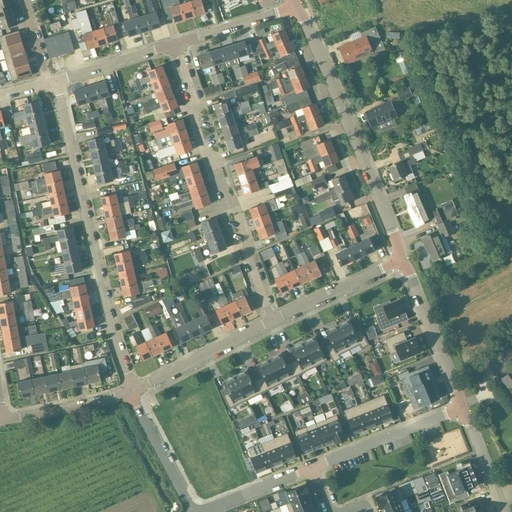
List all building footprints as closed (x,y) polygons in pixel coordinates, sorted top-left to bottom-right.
[(73,0),(60,0),(64,12),(76,9),(73,0)] [(125,22),(130,37),(140,34),(131,6),(128,0),(123,0),(130,20),(125,22)] [(145,15),(150,30),(160,27),(156,12),(155,13),(151,0),(146,2),(150,14),(145,15)] [(170,8),(174,23),(184,20),(180,5),(177,0),(160,0),(164,10),(170,8)] [(180,5),(184,20),(196,16),(190,0),(185,0),(187,3),(180,5)] [(190,0),(196,16),(205,13),(200,0),(190,0)] [(0,18),(14,15),(11,5),(0,7),(0,18)] [(131,6),(140,34),(150,30),(145,15),(138,18),(134,5),(131,6)] [(79,44),(81,51),(87,49),(97,46),(92,32),(90,28),(91,27),(85,10),(75,13),(77,18),(71,20),(74,30),(80,28),(85,42),(79,44)] [(103,28),(108,43),(118,40),(113,25),(118,23),(115,11),(104,15),(106,20),(101,22),(103,28)] [(0,18),(0,27),(1,30),(17,25),(14,15),(0,18)] [(49,24),(51,31),(61,27),(59,21),(49,24)] [(254,28),(257,36),(265,33),(263,26),(254,28)] [(338,48),(345,64),(384,48),(375,27),(360,33),(362,38),(338,48)] [(92,32),(97,46),(108,43),(103,28),(92,32)] [(269,49),(289,40),(284,29),(271,35),(274,41),(267,44),(264,38),(250,44),(253,56),(258,54),(268,49),(269,49)] [(0,36),(0,41),(2,48),(22,42),(19,31),(0,36)] [(52,45),(58,43),(65,41),(69,53),(75,51),(68,31),(43,39),(46,47),(52,45)] [(281,57),(294,51),(289,40),(269,49),(268,49),(258,54),(260,60),(265,58),(265,60),(273,57),(272,54),(279,51),(281,57)] [(58,43),(62,55),(69,53),(65,41),(58,43)] [(244,41),(233,45),(237,58),(249,54),(244,41)] [(2,48),(5,59),(26,53),(22,42),(2,48)] [(52,45),(56,57),(62,55),(58,43),(52,45)] [(46,47),(50,59),(56,57),(52,45),(46,47)] [(221,48),(225,62),(237,58),(233,45),(221,48)] [(221,48),(210,52),(214,65),(225,62),(221,48)] [(395,55),(403,75),(415,70),(407,50),(395,55)] [(198,56),(202,69),(214,65),(210,52),(198,56)] [(5,59),(9,70),(29,63),(26,53),(5,59)] [(282,58),(273,62),(275,67),(282,64),(284,63),(282,58)] [(9,70),(12,81),(33,75),(29,63),(9,70)] [(275,67),(271,69),(274,75),(285,70),(282,64),(275,67)] [(151,82),(166,77),(162,66),(147,72),(149,76),(134,82),(137,88),(142,86),(142,85),(151,81),(151,82)] [(240,67),(243,77),(248,75),(245,66),(240,67)] [(275,80),(278,88),(305,77),(301,66),(288,71),(284,73),(286,78),(282,79),(282,78),(275,80)] [(234,69),(237,79),(243,77),(240,67),(234,69)] [(211,76),(214,86),(220,84),(217,74),(211,76)] [(155,92),(170,87),(166,77),(151,82),(155,92)] [(305,77),(278,88),(281,96),(288,93),(288,92),(295,89),(296,93),(309,88),(305,77)] [(99,99),(104,114),(109,112),(104,98),(109,96),(105,81),(94,85),(99,100),(99,99)] [(89,103),(99,100),(94,85),(85,88),(89,103)] [(234,92),(236,99),(252,93),(249,86),(234,92)] [(159,102),(174,97),(170,87),(155,92),(159,102)] [(396,92),(400,101),(412,96),(408,87),(396,92)] [(79,106),(89,103),(85,88),(74,91),(79,106)] [(271,90),(264,92),(265,98),(267,105),(274,103),(272,96),(271,90)] [(283,98),(286,106),(297,102),(294,94),(283,98)] [(145,109),(147,114),(162,108),(163,113),(178,107),(174,97),(159,102),(160,103),(150,107),(145,109)] [(214,104),(218,116),(249,106),(248,101),(239,104),(238,102),(229,105),(227,100),(214,104)] [(365,112),(371,128),(397,117),(395,111),(400,109),(396,100),(390,102),(365,112)] [(14,120),(42,112),(39,102),(24,105),(25,111),(12,114),(14,120)] [(297,102),(286,106),(289,114),(300,109),(297,102)] [(320,114),(315,103),(302,108),(305,114),(298,117),(297,115),(290,118),(292,125),(299,122),(307,119),(320,114)] [(218,116),(222,128),(235,123),(233,120),(240,118),(239,115),(251,111),(249,106),(218,116)] [(274,127),(276,132),(280,130),(275,116),(278,115),(276,110),(269,113),(274,127)] [(29,126),(44,123),(42,112),(14,120),(14,122),(27,119),(29,126)] [(82,123),(84,130),(96,127),(94,120),(94,118),(92,112),(86,114),(88,119),(89,119),(89,121),(82,123)] [(324,125),(320,114),(307,119),(311,130),(324,125)] [(154,134),(156,139),(185,129),(182,119),(167,124),(169,128),(154,134)] [(148,124),(150,132),(162,128),(160,120),(148,124)] [(414,129),(417,137),(438,129),(434,120),(414,129)] [(299,122),(292,125),(297,136),(304,134),(299,122)] [(19,140),(47,133),(44,123),(29,126),(31,134),(18,137),(19,140)] [(237,130),(235,123),(222,128),(225,139),(239,135),(247,132),(257,129),(255,124),(246,127),(237,130)] [(111,127),(113,133),(117,132),(117,131),(126,129),(125,124),(111,127)] [(96,129),(97,136),(112,133),(110,126),(96,129)] [(156,139),(159,149),(189,139),(185,129),(156,139)] [(257,129),(247,132),(249,138),(259,134),(257,129)] [(33,142),(35,148),(50,144),(47,133),(19,140),(21,145),(33,142)] [(239,135),(225,139),(229,151),(242,146),(239,135)] [(88,141),(91,152),(106,148),(103,137),(88,141)] [(115,146),(121,145),(120,138),(110,140),(111,146),(115,146)] [(309,155),(311,159),(334,150),(330,139),(317,144),(314,138),(300,143),(303,150),(310,147),(313,153),(309,155)] [(159,149),(161,155),(176,150),(178,154),(192,149),(189,139),(159,149)] [(277,143),(269,146),(272,153),(280,151),(277,143)] [(410,149),(412,155),(422,151),(420,144),(410,149)] [(91,152),(93,162),(108,159),(106,148),(91,152)] [(307,161),(311,173),(318,170),(316,164),(324,161),(326,167),(339,161),(334,150),(311,159),(307,161)] [(27,156),(29,164),(43,161),(41,153),(27,156)] [(252,168),(260,166),(257,156),(234,164),(238,174),(252,169),(252,168)] [(401,162),(389,167),(394,181),(404,176),(406,180),(413,177),(412,173),(413,173),(410,166),(416,163),(413,157),(402,162),(401,162)] [(93,162),(96,173),(111,169),(108,159),(93,162)] [(286,169),(283,161),(275,164),(278,172),(286,169)] [(37,186),(62,180),(60,171),(57,171),(55,162),(42,164),(45,177),(35,180),(36,181),(37,187),(37,186)] [(185,176),(200,171),(197,162),(182,167),(177,168),(175,162),(152,170),(156,181),(168,177),(169,181),(170,182),(176,180),(185,177),(185,176)] [(96,173),(98,184),(113,180),(112,175),(121,172),(121,173),(127,172),(126,166),(120,168),(111,170),(111,169),(96,173)] [(238,174),(241,184),(255,179),(252,169),(238,174)] [(204,183),(200,171),(185,176),(185,177),(189,188),(204,183)] [(126,177),(127,183),(143,179),(141,173),(126,177)] [(298,185),(311,180),(309,174),(296,180),(298,185)] [(331,194),(349,188),(344,174),(331,179),(334,187),(328,189),(329,192),(330,192),(331,194)] [(0,178),(1,186),(9,185),(7,176),(0,176),(0,178)] [(310,181),(314,190),(327,185),(323,177),(310,181)] [(241,184),(244,194),(259,189),(260,191),(269,188),(267,182),(257,185),(255,179),(241,184)] [(49,195),(64,192),(62,180),(37,186),(37,187),(38,192),(38,194),(49,191),(49,195)] [(27,181),(14,184),(16,191),(28,188),(27,181)] [(170,201),(172,206),(178,204),(207,194),(204,183),(189,188),(190,192),(178,196),(178,199),(170,201)] [(2,190),(3,195),(11,194),(9,185),(1,186),(2,190)] [(273,193),(275,199),(285,195),(286,198),(296,195),(293,186),(291,187),(291,186),(280,190),(280,191),(273,193)] [(339,199),(341,205),(354,201),(349,188),(331,194),(330,192),(329,192),(322,195),(325,201),(331,198),(333,201),(339,199)] [(404,197),(416,226),(432,219),(419,190),(404,197)] [(52,206),(67,203),(64,192),(49,195),(52,206)] [(101,197),(104,208),(119,205),(116,194),(101,197)] [(127,196),(128,202),(134,201),(139,200),(137,194),(127,196)] [(211,204),(207,194),(178,204),(179,209),(191,205),(192,208),(195,207),(196,208),(211,204)] [(317,204),(325,201),(322,195),(315,198),(317,204)] [(4,201),(6,210),(13,209),(12,200),(4,201)] [(249,209),(253,218),(267,212),(268,213),(277,210),(277,209),(273,200),(264,203),(249,209)] [(54,217),(69,213),(67,203),(52,206),(42,209),(42,208),(36,209),(36,210),(32,211),(33,217),(43,214),(44,215),(53,213),(54,217)] [(104,208),(106,219),(121,215),(119,205),(104,208)] [(290,208),(294,217),(302,214),(299,205),(290,208)] [(332,207),(319,212),(322,221),(336,216),(332,207)] [(432,211),(437,224),(449,219),(448,219),(458,215),(455,207),(444,212),(442,207),(432,211)] [(344,211),(347,221),(358,218),(355,208),(344,211)] [(3,220),(5,228),(17,225),(13,209),(6,210),(8,219),(3,220)] [(165,216),(161,217),(160,211),(156,211),(159,228),(167,227),(165,216)] [(179,215),(181,222),(193,218),(191,211),(179,215)] [(253,218),(257,229),(272,224),(268,213),(267,212),(253,218)] [(121,215),(106,219),(109,230),(124,227),(133,225),(132,218),(127,219),(126,214),(121,215)] [(314,216),(309,218),(311,226),(317,223),(314,216)] [(219,228),(215,218),(201,223),(205,234),(219,228)] [(437,224),(443,238),(454,233),(449,219),(437,224)] [(274,233),(277,241),(287,237),(281,221),(272,224),(257,229),(260,238),(274,233)] [(38,228),(40,234),(55,231),(53,224),(47,225),(38,228)] [(349,226),(355,238),(359,236),(353,224),(349,226)] [(313,230),(319,242),(328,237),(323,225),(313,230)] [(346,228),(351,239),(355,238),(349,226),(346,228)] [(59,240),(60,242),(75,238),(72,227),(57,231),(58,235),(43,239),(44,245),(50,244),(50,243),(59,240)] [(109,230),(111,240),(126,237),(125,232),(124,227),(109,230)] [(223,238),(219,228),(205,234),(208,243),(223,238)] [(161,232),(163,242),(173,240),(171,230),(161,232)] [(10,234),(12,243),(20,242),(18,232),(10,234)] [(428,249),(433,261),(448,255),(438,232),(422,239),(427,249),(428,249)] [(60,242),(62,252),(77,249),(75,238),(60,242)] [(210,249),(212,254),(227,248),(223,238),(208,243),(208,244),(202,246),(204,251),(210,249)] [(329,241),(333,248),(339,245),(336,238),(329,241)] [(357,243),(363,256),(375,251),(369,238),(357,243)] [(12,243),(14,252),(21,251),(20,242),(12,243)] [(346,248),(352,261),(363,256),(357,243),(346,248)] [(309,248),(313,257),(320,254),(316,245),(309,248)] [(25,248),(27,257),(34,255),(32,246),(25,248)] [(301,246),(297,248),(299,254),(311,280),(321,275),(315,261),(309,263),(301,246)] [(193,250),(198,263),(204,261),(199,248),(193,250)] [(335,253),(341,266),(352,261),(346,248),(335,253)] [(62,252),(64,263),(80,260),(77,249),(62,252)] [(114,254),(117,265),(132,261),(129,251),(114,254)] [(311,280),(299,254),(296,255),(301,267),(294,270),(301,284),(311,280)] [(15,258),(16,267),(24,265),(22,256),(15,258)] [(64,263),(67,274),(82,271),(80,260),(64,263)] [(117,265),(119,275),(134,272),(132,261),(117,265)] [(279,262),(291,288),(301,284),(294,270),(287,273),(282,261),(279,262)] [(275,279),(281,293),(291,288),(279,262),(274,265),(279,277),(275,279)] [(16,267),(19,279),(26,277),(24,265),(16,267)] [(0,269),(0,282),(8,281),(6,269),(0,269)] [(134,272),(119,275),(122,287),(137,283),(134,272)] [(19,279),(20,288),(28,286),(26,277),(19,279)] [(137,283),(122,287),(124,297),(139,293),(139,291),(148,289),(148,287),(154,286),(152,279),(146,281),(137,283)] [(0,282),(0,295),(11,293),(8,281),(0,282)] [(72,297),(87,294),(85,284),(70,287),(70,289),(55,292),(53,284),(41,287),(50,302),(56,300),(56,301),(62,299),(72,297)] [(251,311),(245,297),(242,290),(232,295),(235,301),(241,315),(251,311)] [(223,292),(220,294),(232,320),(241,315),(235,301),(229,304),(223,292)] [(131,301),(134,309),(152,301),(148,293),(131,301)] [(75,309),(90,305),(87,294),(72,297),(75,309)] [(232,320),(220,294),(215,296),(220,308),(216,310),(222,324),(232,320)] [(170,296),(158,302),(163,312),(166,318),(173,315),(169,307),(174,305),(170,296)] [(403,321),(400,314),(404,313),(399,300),(383,306),(386,313),(376,317),(381,330),(403,321)] [(0,303),(0,316),(14,314),(12,301),(0,303)] [(23,303),(25,312),(32,310),(30,301),(23,303)] [(143,309),(148,319),(163,312),(158,302),(143,309)] [(196,319),(202,333),(212,329),(206,315),(204,315),(202,309),(206,308),(203,302),(195,306),(200,317),(196,319)] [(75,309),(77,319),(92,316),(90,305),(75,309)] [(25,312),(26,321),(34,319),(32,310),(25,312)] [(184,310),(181,312),(192,338),(202,333),(196,319),(191,321),(190,322),(184,310)] [(176,328),(183,342),(192,338),(181,312),(176,314),(181,326),(176,328)] [(0,316),(2,328),(17,326),(14,314),(0,316)] [(136,323),(132,314),(123,318),(127,327),(136,323)] [(77,319),(80,330),(95,327),(92,316),(77,319)] [(62,323),(66,330),(72,327),(69,321),(62,323)] [(349,321),(338,326),(349,350),(360,344),(361,348),(368,345),(360,329),(354,332),(349,321)] [(151,326),(162,352),(172,347),(166,333),(161,335),(155,324),(151,326)] [(29,336),(37,334),(35,325),(27,326),(29,336)] [(2,328),(4,340),(19,337),(17,326),(2,328)] [(146,342),(153,356),(162,352),(151,326),(148,328),(153,339),(146,342)] [(332,343),(325,346),(333,362),(340,359),(338,355),(349,350),(338,326),(326,332),(332,343)] [(137,346),(143,360),(153,356),(146,342),(141,344),(136,332),(132,334),(137,346)] [(31,345),(32,354),(48,351),(44,333),(37,334),(29,336),(19,338),(19,337),(4,340),(7,353),(21,350),(21,347),(31,345)] [(399,334),(385,340),(391,353),(397,351),(401,359),(420,351),(419,349),(420,348),(416,340),(416,341),(414,338),(402,343),(399,334)] [(315,338),(303,343),(315,366),(326,361),(315,338)] [(498,350),(506,361),(511,357),(511,344),(509,341),(498,350)] [(298,360),(292,362),(298,375),(315,366),(303,343),(292,349),(298,360)] [(83,346),(76,348),(78,356),(85,354),(83,346)] [(56,352),(50,353),(51,361),(58,360),(56,352)] [(85,354),(78,356),(79,363),(86,362),(85,354)] [(280,355),(269,360),(281,383),(298,375),(292,362),(286,365),(280,355)] [(25,367),(31,365),(30,357),(23,359),(25,367)] [(107,370),(105,358),(83,363),(84,368),(88,384),(101,381),(99,372),(107,370)] [(25,367),(23,359),(13,361),(15,369),(25,367)] [(58,360),(51,361),(53,369),(60,368),(58,360)] [(264,376),(258,379),(264,392),(281,383),(269,360),(258,366),(264,376)] [(370,362),(373,375),(381,373),(377,360),(370,362)] [(25,367),(27,374),(33,373),(31,365),(25,367)] [(71,371),(74,387),(88,384),(84,368),(71,371)] [(432,380),(428,368),(427,369),(419,372),(418,370),(420,369),(419,368),(409,373),(408,371),(408,370),(398,374),(398,375),(399,374),(401,379),(400,380),(403,379),(405,384),(408,383),(413,394),(410,396),(415,409),(420,407),(419,406),(439,398),(434,386),(431,380),(432,380)] [(58,374),(61,389),(74,387),(71,371),(58,374)] [(246,371),(235,377),(247,400),(264,392),(258,379),(252,382),(246,371)] [(511,371),(501,380),(511,394),(511,371)] [(45,377),(48,392),(61,389),(58,374),(45,377)] [(382,374),(370,378),(373,386),(385,382),(382,374)] [(31,380),(35,395),(48,392),(45,377),(31,380)] [(247,400),(235,377),(224,382),(229,393),(223,396),(229,408),(247,400)] [(18,382),(21,398),(35,395),(31,380),(18,382)] [(302,403),(309,400),(306,393),(299,396),(302,403)] [(383,395),(370,400),(380,424),(384,423),(385,424),(392,422),(391,420),(393,419),(383,395)] [(370,400),(357,405),(367,429),(380,424),(370,400)] [(290,401),(280,404),(283,412),(292,408),(290,401)] [(357,405),(344,411),(354,435),(367,429),(357,405)] [(299,410),(301,414),(301,415),(311,411),(309,406),(299,410)] [(336,415),(326,419),(335,442),(334,442),(335,443),(346,438),(345,435),(344,435),(336,415)] [(326,419),(316,423),(325,446),(334,442),(335,442),(326,419)] [(316,423),(306,427),(315,450),(325,446),(316,423)] [(306,427),(295,431),(304,454),(315,450),(306,427)] [(287,433),(274,438),(283,462),(296,457),(287,433)] [(274,438),(261,444),(270,468),(275,466),(275,468),(282,465),(282,463),(283,462),(274,438)] [(261,444),(247,449),(257,473),(270,468),(261,444)] [(447,471),(439,475),(444,487),(451,484),(455,494),(475,487),(472,479),(470,474),(467,467),(448,474),(447,471)] [(446,501),(435,473),(424,477),(435,505),(446,501)] [(286,493),(290,503),(309,496),(310,496),(305,484),(301,486),(302,486),(286,493)] [(380,496),(376,497),(380,509),(381,509),(381,508),(400,501),(404,500),(400,489),(380,497),(380,496)] [(290,503),(286,504),(288,511),(296,511),(313,506),(309,496),(290,503)] [(270,508),(266,498),(258,501),(262,511),(270,508)] [(475,500),(461,506),(463,511),(484,511),(482,505),(478,507),(475,500)] [(400,501),(381,508),(381,509),(382,511),(400,511),(404,511),(400,501)]
